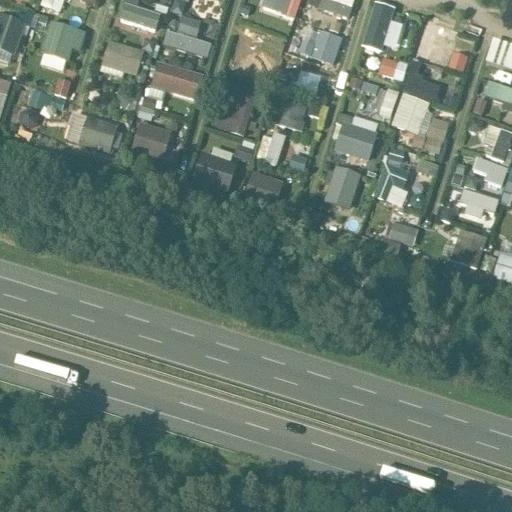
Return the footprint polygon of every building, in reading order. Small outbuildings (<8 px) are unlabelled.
[(43,0),(41,7),(60,15),(66,0),(43,0)] [(97,9),(99,0),(83,0),(82,4),(97,9)] [(264,0),(262,12),(299,20),(303,0),(264,0)] [(310,0),(308,10),(351,20),(355,0),(310,0)] [(159,32),(162,15),(124,8),(121,25),(159,32)] [(395,14),(374,8),(361,51),(382,57),(395,14)] [(24,28),(0,19),(0,54),(13,59),(24,28)] [(182,21),(180,34),(199,37),(201,25),(182,21)] [(457,33),(427,22),(413,61),(428,67),(436,44),(451,49),(457,33)] [(78,35),(50,27),(42,56),(69,64),(78,35)] [(305,32),(300,58),(336,65),(341,39),(305,32)] [(511,49),(493,43),(486,66),(511,74),(511,49)] [(142,54),(108,44),(100,70),(134,80),(142,54)] [(269,83),(277,58),(254,51),(246,75),(269,83)] [(449,72),(465,74),(468,58),(452,56),(449,72)] [(379,78),(403,84),(408,66),(384,60),(379,78)] [(202,79),(158,67),(151,92),(195,104),(202,79)] [(291,67),(281,89),(298,97),(308,75),(291,67)] [(436,105),(442,91),(413,79),(407,93),(436,105)] [(0,130),(12,83),(0,80),(0,130)] [(353,80),(350,89),(375,98),(379,89),(353,80)] [(68,99),(72,85),(59,81),(55,96),(68,99)] [(484,100),(504,105),(501,115),(511,117),(511,90),(488,85),(484,100)] [(375,114),(394,117),(397,93),(379,91),(375,114)] [(419,139),(430,106),(404,97),(392,130),(419,139)] [(303,134),(309,108),(282,102),(276,128),(303,134)] [(341,128),(334,154),(370,164),(380,126),(340,115),(336,127),(341,128)] [(417,139),(415,150),(442,156),(450,124),(432,120),(427,141),(417,139)] [(117,130),(86,121),(78,148),(110,157),(117,130)] [(171,138),(140,127),(130,155),(161,166),(171,138)] [(484,146),(496,149),(493,162),(506,165),(511,143),(511,135),(489,129),(484,146)] [(258,162),(279,167),(285,140),(264,135),(258,162)] [(399,210),(417,163),(391,153),(373,199),(399,210)] [(235,169),(201,156),(191,184),(225,197),(235,169)] [(305,175),(308,161),(294,157),(290,171),(305,175)] [(477,162),(474,173),(488,177),(486,185),(503,190),(509,170),(477,162)] [(435,181),(439,168),(420,163),(417,175),(435,181)] [(351,213),(362,177),(337,169),(326,205),(351,213)] [(511,206),(511,171),(503,204),(511,206)] [(284,187),(252,176),(244,201),(276,212),(284,187)] [(468,194),(462,216),(481,221),(484,212),(496,215),(500,203),(468,194)] [(381,220),(376,236),(406,246),(411,229),(381,220)] [(457,231),(446,262),(478,273),(489,241),(457,231)] [(511,286),(511,246),(503,245),(495,283),(511,286)]
